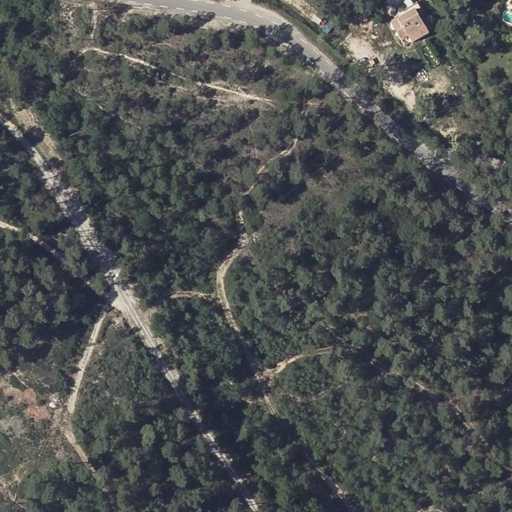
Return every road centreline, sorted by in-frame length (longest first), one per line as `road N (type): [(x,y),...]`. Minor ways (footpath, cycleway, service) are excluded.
road 1 (track): [(259,511),(0,115)]
road 2 (tertiary): [(165,0),(228,10),(288,36),(436,164)]
